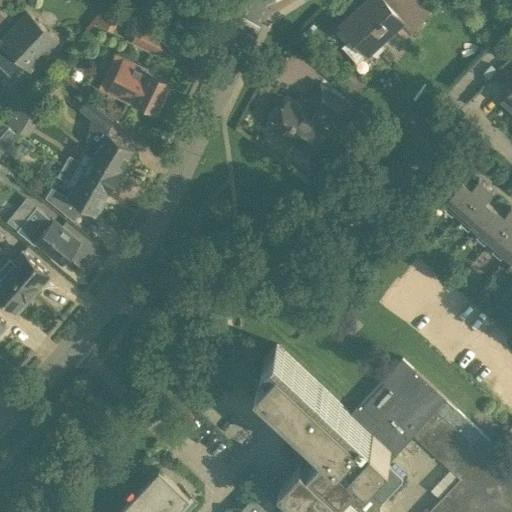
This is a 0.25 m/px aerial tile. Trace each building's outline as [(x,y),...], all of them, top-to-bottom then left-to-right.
[(175,7),(159,0),(154,0),(150,10),(169,19),(175,7)] [(365,0),(340,23),(367,53),(403,20),(411,29),(426,16),(411,0),(365,0)] [(104,2),(94,20),(112,29),(121,11),(104,2)] [(30,71),(58,41),(27,12),(0,39),(0,59),(8,50),(30,71)] [(170,37),(141,22),(132,39),(131,42),(161,57),(170,37)] [(156,110),(170,81),(117,55),(102,87),(133,102),(134,100),(156,110)] [(511,70),(511,87),(502,99),(511,107),(511,68),(511,70)] [(309,118),(286,101),(270,123),(309,152),(325,131),(328,133),(349,105),(320,84),(309,99),(319,106),(309,118)] [(85,93),(75,106),(101,127),(111,114),(85,93)] [(29,131),(41,110),(20,99),(8,120),(29,131)] [(0,154),(18,134),(8,127),(0,136),(0,154)] [(134,148),(105,130),(92,152),(121,169),(134,148)] [(121,169),(92,152),(84,165),(69,156),(64,165),(108,191),(121,169)] [(81,205),(95,213),(108,191),(64,165),(58,175),(73,184),(66,196),(51,187),(46,196),(73,218),(81,205)] [(440,204),(456,219),(486,185),(479,179),(471,188),(461,179),(458,182),(450,175),(410,219),(419,228),(427,219),(440,204)] [(356,187),(352,183),(346,189),(351,193),(348,196),(360,207),(370,195),(358,185),(356,187)] [(486,185),(456,219),(472,233),(494,208),(485,200),(493,192),(486,185)] [(16,229),(34,244),(36,241),(62,262),(78,241),(52,220),(36,206),(16,229)] [(494,208),(472,233),(489,248),(511,221),(511,208),(503,217),(494,208)] [(511,221),(489,248),(504,262),(511,252),(511,221)] [(7,256),(0,264),(0,266),(31,291),(47,271),(20,250),(12,260),(7,256)] [(0,299),(15,311),(31,291),(0,266),(0,299)] [(379,511),(380,504),(382,501),(382,502),(401,481),(402,480),(403,478),(402,477),(401,475),(387,462),(417,431),(426,439),(423,442),(460,477),(426,511),(509,511),(511,509),(511,480),(498,468),(509,457),(496,445),(402,357),(350,412),(276,343),(262,359),(269,365),(260,375),(326,437),(322,441),(328,447),(327,449),(317,440),(300,437),(307,444),(313,449),(314,451),(305,459),(312,465),(308,469),(302,463),(285,481),(280,476),(277,474),(266,486),(262,489),(261,488),(244,506),(226,507),(226,511),(379,511)] [(511,448),(511,425),(500,439),(511,448)] [(307,444),(300,437),(286,452),(299,464),(313,449),(307,444)] [(441,494),(457,476),(448,468),(432,486),(441,494)] [(178,506),(186,498),(188,500),(189,498),(159,469),(118,511),(175,511),(176,511),(174,509),(177,505),(178,506)]
